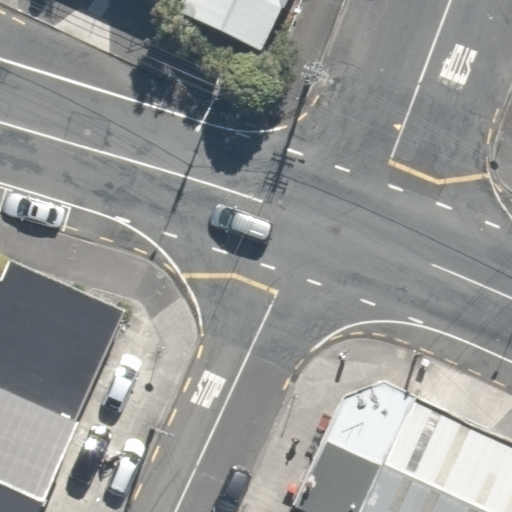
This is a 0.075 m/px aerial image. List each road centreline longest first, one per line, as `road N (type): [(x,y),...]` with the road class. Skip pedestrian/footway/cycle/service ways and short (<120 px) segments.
road 1 (residential): [(320,214),(268,290),(167,511)]
road 2 (tertiary): [(0,120),(320,214)]
road 3 (residential): [(433,0),(378,132),(320,214)]
road 4 (tertiary): [(320,214),(511,298)]
